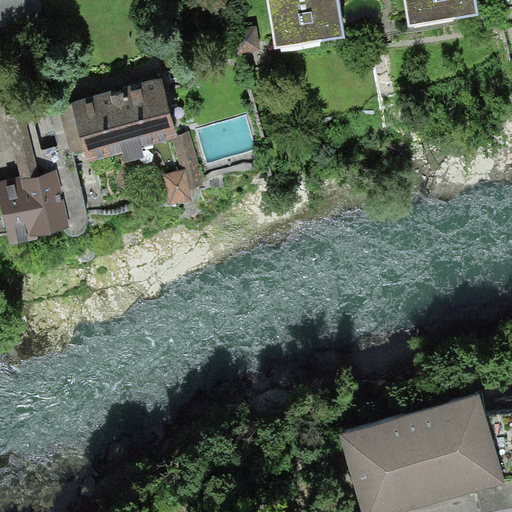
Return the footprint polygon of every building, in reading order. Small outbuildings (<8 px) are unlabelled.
[(42,0),(0,0),(0,25),(47,14),(42,0)] [(336,0),(269,0),(277,47),(342,37),(336,0)] [(475,0),(403,0),(407,26),(478,13),(475,0)] [(258,27),(237,29),(239,52),(260,50),(258,27)] [(8,34),(0,36),(0,70),(8,101),(24,96),(8,34)] [(160,79),(60,107),(73,155),(84,151),(88,163),(124,153),(126,162),(144,157),(141,146),(176,136),(160,79)] [(39,236),(68,228),(55,172),(42,176),(27,116),(8,120),(22,176),(0,181),(0,203),(11,246),(40,239),(39,236)] [(190,134),(172,138),(181,170),(163,175),(171,204),(190,199),(187,188),(203,183),(190,134)] [(400,511),(478,491),(506,484),(488,418),(482,394),(339,432),(360,511),(400,511)] [(511,413),(488,418),(506,484),(478,491),(482,511),(486,511),(511,507),(511,413)]
